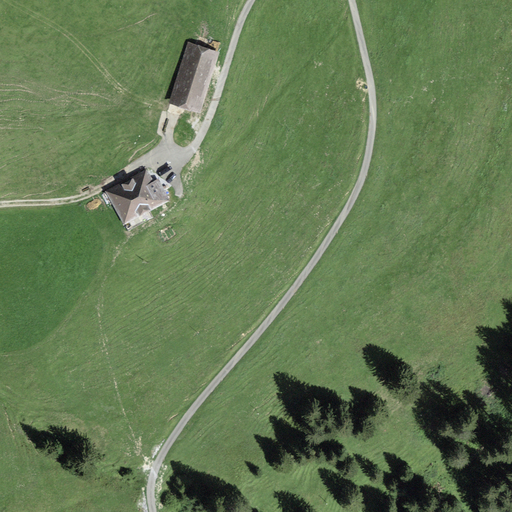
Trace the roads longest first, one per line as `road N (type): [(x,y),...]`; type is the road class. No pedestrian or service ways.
road 1 (unclassified): [(152,511),(148,481),(160,450),(305,268),(355,189),(371,106),(351,0)]
road 2 (track): [(23,0),(72,29),(115,79),(169,110),(157,151)]
road 3 (unclassified): [(249,0),(196,138),(183,150),(157,151)]
road 4 (track): [(0,203),(80,195),(157,151)]
